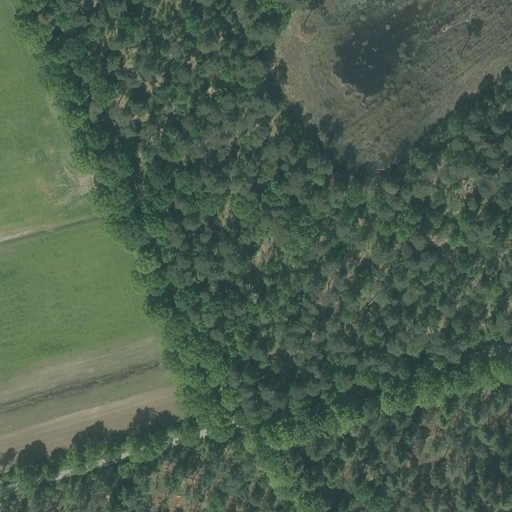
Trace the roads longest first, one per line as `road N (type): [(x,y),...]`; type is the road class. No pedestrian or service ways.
road 1 (track): [(511,184),(131,190),(285,0)]
road 2 (track): [(314,511),(244,422),(38,0)]
road 3 (unclassified): [(0,485),(511,347)]
